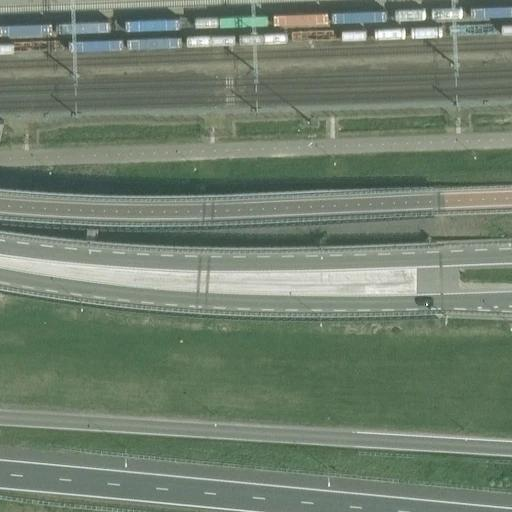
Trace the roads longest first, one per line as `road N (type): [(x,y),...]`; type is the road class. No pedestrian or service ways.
road 1 (tertiary): [(0,273),(100,292),(270,305),(511,301)]
road 2 (secondary): [(511,447),(0,417)]
road 3 (tertiary): [(511,255),(249,261),(0,249)]
road 4 (motorway): [(385,511),(0,476)]
